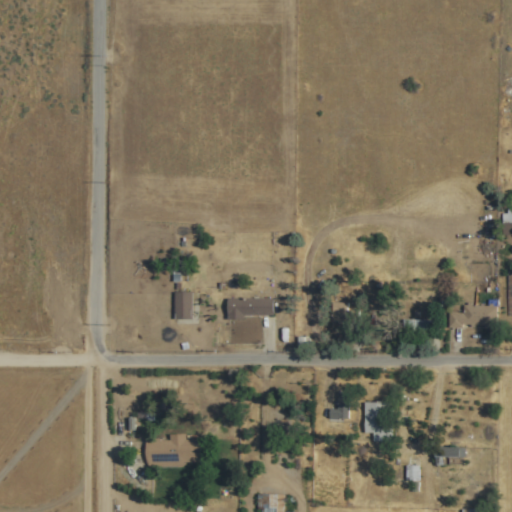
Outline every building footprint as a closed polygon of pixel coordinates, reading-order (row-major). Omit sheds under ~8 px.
[(191,319),(191,291),(173,291),(173,319),(191,319)] [(227,298),(227,318),(272,318),(272,298),(227,298)] [(332,323),(350,323),(350,302),(332,302),(332,323)] [(498,327),(498,305),(462,305),(462,327),(498,327)] [(421,332),(421,320),(408,320),(407,332),(421,332)] [(349,418),(349,398),(329,398),(329,418),(349,418)] [(373,442),(392,442),(392,402),(364,402),(364,434),(373,434),(373,442)] [(145,465),(200,465),(200,439),(186,439),(185,434),(169,434),(169,438),(145,438),(145,465)] [(460,447),(435,447),(435,465),(460,465),(460,447)] [(418,479),(418,469),(407,469),(407,479),(418,479)] [(265,511),(264,511),(282,511),(283,493),(257,493),(257,511),(265,511)]
